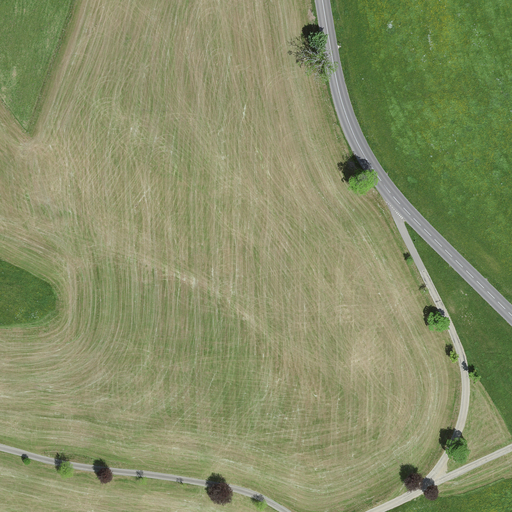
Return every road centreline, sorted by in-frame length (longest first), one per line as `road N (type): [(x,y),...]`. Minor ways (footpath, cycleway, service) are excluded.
road 1 (unclassified): [(416,488),(459,426),(461,372),(395,196)]
road 2 (secondary): [(395,196),(343,109),(322,0)]
road 3 (secondary): [(511,316),(395,196)]
